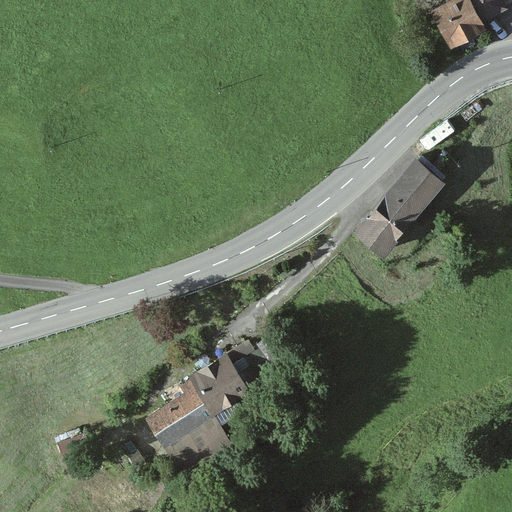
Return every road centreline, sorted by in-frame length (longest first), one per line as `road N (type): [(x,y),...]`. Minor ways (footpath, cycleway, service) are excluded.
road 1 (tertiary): [(0,326),(265,247),(349,187),(430,101),(478,68),(511,58)]
road 2 (track): [(212,345),(39,511)]
